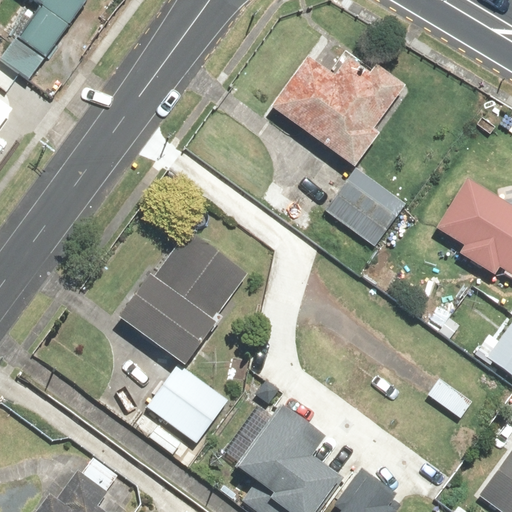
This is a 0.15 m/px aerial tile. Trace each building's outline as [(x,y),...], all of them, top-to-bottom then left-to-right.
[(29,0),(40,8),(68,29),(90,0),(29,0)] [(15,40),(44,62),(68,29),(40,8),(15,40)] [(44,62),(15,40),(0,60),(29,81),(44,62)] [(306,59),(269,110),(354,171),(379,136),(372,131),(404,86),(394,79),(391,83),(374,71),(370,77),(347,61),(334,79),(306,59)] [(0,66),(0,91),(6,97),(18,83),(0,66)] [(0,126),(11,110),(0,102),(0,126)] [(360,166),(325,212),(371,246),(401,206),(364,179),(368,173),(360,166)] [(493,277),(498,269),(511,278),(511,209),(465,179),(433,229),(462,248),(458,254),(493,277)] [(216,253),(187,233),(153,279),(148,275),(116,320),(185,369),(222,318),(218,315),(246,275),(229,263),(235,254),(222,245),(216,253)] [(481,333),(457,315),(445,332),(468,350),(481,333)] [(511,379),(511,321),(497,343),(488,337),(478,351),(488,358),(485,361),(511,379)] [(494,373),(458,349),(448,365),(484,389),(494,373)] [(144,408),(161,420),(148,438),(173,457),(186,439),(195,445),(225,403),(174,366),(144,408)] [(473,401),(436,377),(424,396),(460,420),(473,401)] [(258,404),(221,455),(258,481),(244,501),(258,511),(316,511),(341,478),(311,456),(327,432),(281,399),(271,413),(258,404)] [(497,511),(511,511),(511,450),(478,498),(497,511)] [(323,511),(392,511),(397,505),(390,500),(397,490),(362,463),(323,511)] [(101,511),(96,508),(107,494),(78,471),(53,503),(47,498),(36,511),(101,511)]
